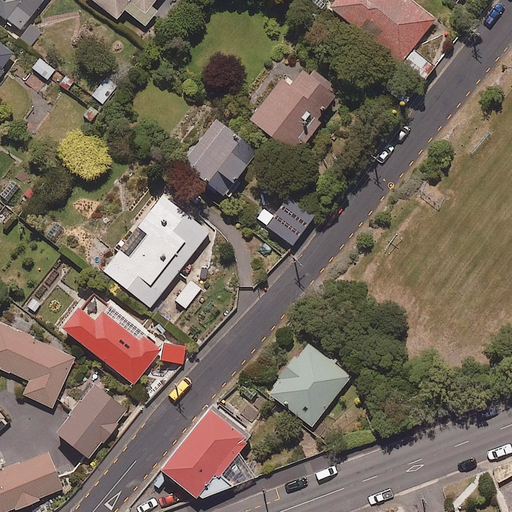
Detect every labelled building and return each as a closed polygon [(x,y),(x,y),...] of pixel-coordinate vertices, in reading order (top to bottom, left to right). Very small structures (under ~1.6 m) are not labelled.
[(44,0),(0,0),(0,17),(19,33),(44,0)] [(157,0),(88,0),(116,21),(124,12),(145,28),(157,13),(151,9),(157,0)] [(407,0),(337,0),(330,11),(402,64),(435,20),(407,0)] [(0,77),(15,57),(0,45),(0,77)] [(434,68),(413,52),(403,66),(424,82),(434,68)] [(334,100),(293,67),(247,124),(292,160),(320,126),(316,123),(334,100)] [(239,143),(215,123),(179,165),(205,187),(215,175),(231,188),(245,171),(228,157),(239,143)] [(208,234),(161,198),(103,274),(150,310),(208,234)] [(314,222),(287,198),(272,215),(265,208),(255,220),(289,250),(314,222)] [(201,290),(189,281),(164,313),(176,322),(201,290)] [(162,349),(107,307),(93,325),(75,311),(59,331),(133,387),(162,349)] [(74,361),(0,326),(0,370),(28,383),(23,395),(52,409),(74,361)] [(350,378),(304,345),(267,396),(313,429),(350,378)] [(185,349),(164,346),(162,363),(183,366),(185,349)] [(246,384),(237,395),(259,413),(268,402),(246,384)] [(126,412),(93,386),(56,436),(89,461),(126,412)] [(257,419),(219,388),(160,460),(197,491),(257,419)] [(0,511),(11,511),(62,491),(46,454),(0,474),(0,511)]
